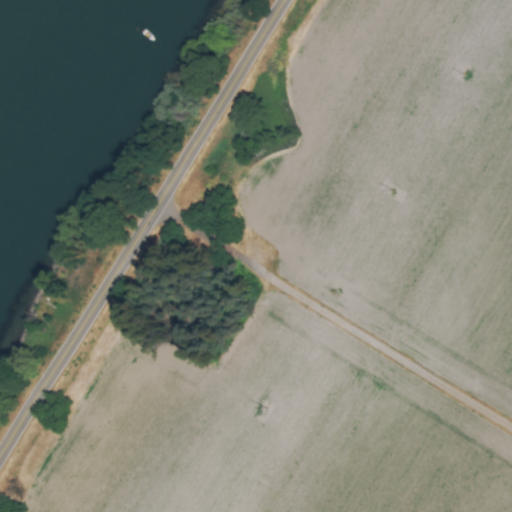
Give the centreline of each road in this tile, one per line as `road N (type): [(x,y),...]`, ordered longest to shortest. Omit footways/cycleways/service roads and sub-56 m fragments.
road 1 (secondary): [(282,0),(0,458)]
road 2 (track): [(154,208),(511,438)]
